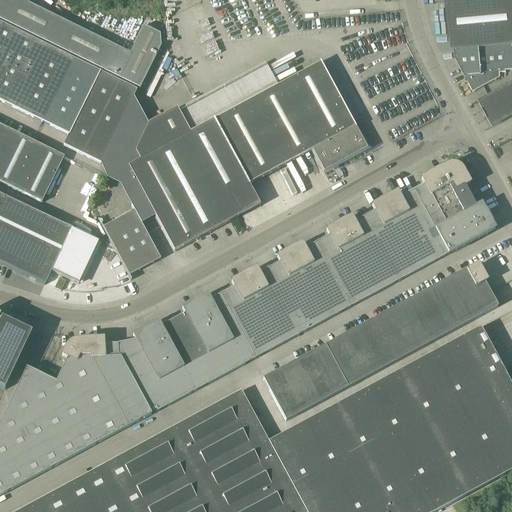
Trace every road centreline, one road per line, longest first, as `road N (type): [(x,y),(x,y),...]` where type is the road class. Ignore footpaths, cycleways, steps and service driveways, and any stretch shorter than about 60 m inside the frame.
road 1 (unclassified): [(0,297),(70,317),(138,306),(465,128)]
road 2 (unclassified): [(465,128),(427,57),(409,0)]
